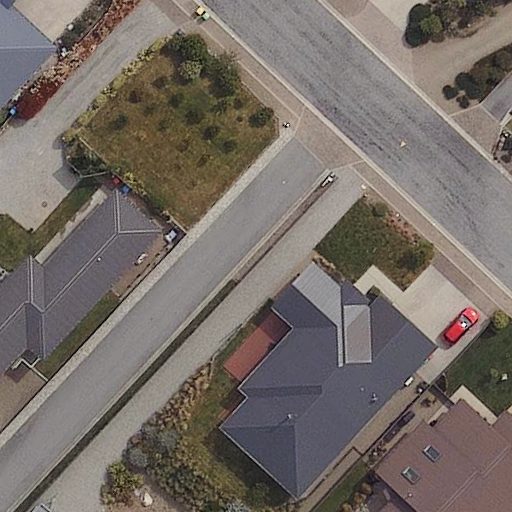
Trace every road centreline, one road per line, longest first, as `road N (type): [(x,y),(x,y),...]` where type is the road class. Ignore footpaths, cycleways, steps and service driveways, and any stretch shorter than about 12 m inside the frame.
road 1 (residential): [(0,486),(368,97)]
road 2 (residential): [(262,0),(368,97)]
